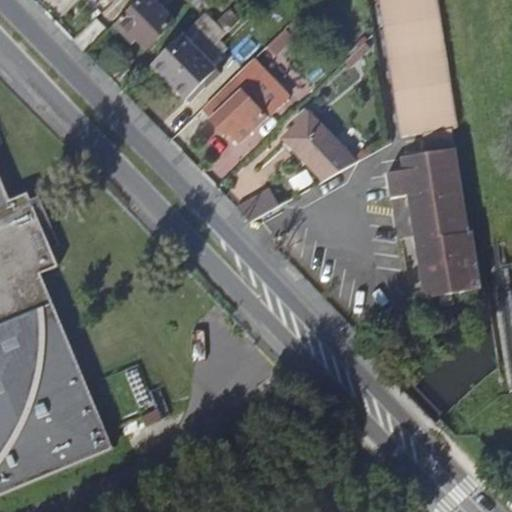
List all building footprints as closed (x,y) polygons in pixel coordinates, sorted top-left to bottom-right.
[(143,0),(118,25),(129,37),(133,33),(150,49),(176,23),(154,0),(143,0)] [(203,0),(199,0),(184,16),(194,26),(212,8),(203,0)] [(390,174),(393,200),(412,197),(427,298),(483,289),(475,232),(469,233),(452,130),(459,128),(438,0),(381,0),(404,137),(425,134),(428,154),(405,158),(408,171),(390,174)] [(228,12),(206,34),(217,45),(239,24),(228,12)] [(185,38),(156,66),(190,102),(218,74),(185,38)] [(255,61),(204,111),(230,136),(232,133),(244,145),(291,97),(255,61)] [(286,139),(327,179),(359,161),(308,111),(296,122),(300,125),(286,139)] [(0,498),(112,452),(40,278),(58,271),(28,197),(9,204),(0,181),(0,498)] [(239,209),(253,223),(282,206),(272,189),(239,209)]
